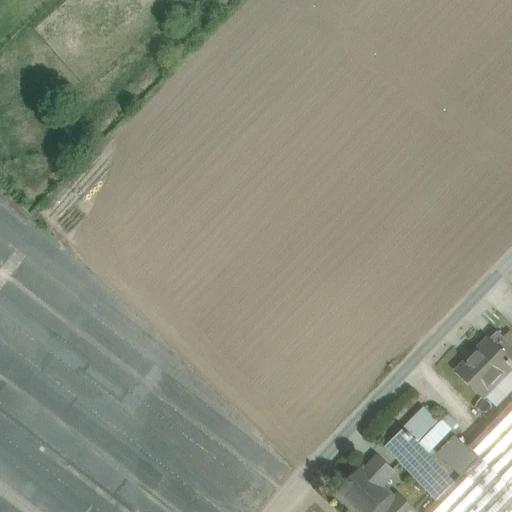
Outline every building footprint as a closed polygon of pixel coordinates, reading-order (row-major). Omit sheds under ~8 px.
[(511,346),(498,333),(490,341),(511,362),(511,346)] [(511,362),(490,341),(458,374),(483,398),(486,395),(511,368),(511,362)] [(511,368),(486,395),(496,405),(511,389),(511,368)] [(511,406),(470,449),(480,459),(511,490),(511,406)] [(426,409),(405,429),(413,437),(414,436),(419,441),(438,422),(426,409)] [(471,455),(440,423),(420,442),(451,474),(471,455)] [(413,437),(405,429),(393,442),(438,491),(451,478),(413,437)] [(378,459),(366,471),(364,470),(342,493),(361,511),(372,511),(373,511),(383,511),(395,501),(389,495),(390,494),(382,487),(394,475),(378,459)] [(511,511),(511,490),(480,459),(427,511),(511,511)] [(14,496),(39,511),(116,511),(117,511),(174,511),(172,511),(185,490),(149,490),(144,483),(141,488),(113,488),(113,462),(106,466),(106,477),(96,477),(96,491),(34,491),(44,475),(14,496)] [(383,511),(413,511),(399,497),(395,501),(383,511)]
